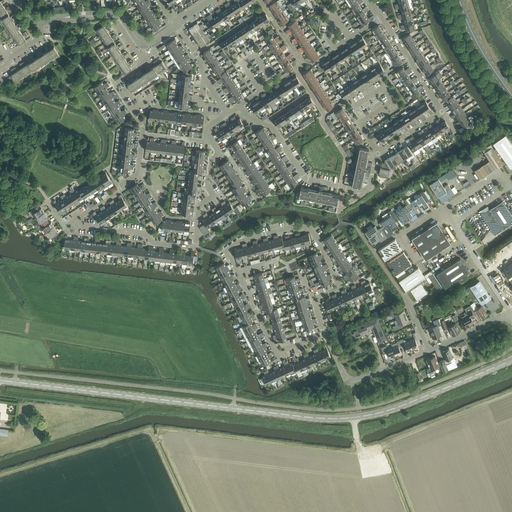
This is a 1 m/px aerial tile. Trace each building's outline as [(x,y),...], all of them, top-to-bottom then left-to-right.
[(144,0),(141,0),(136,4),(139,8),(150,1),(148,0),(147,0),(146,1),(145,1),(144,0)] [(243,0),(241,0),(238,2),(243,9),(247,6),(243,0)] [(150,1),(139,8),(142,13),(150,8),(148,6),(148,5),(151,3),(150,1)] [(238,2),(234,5),(239,13),(243,10),(243,9),(238,2)] [(270,6),(273,11),(280,6),(277,2),(270,6)] [(357,2),(350,7),(353,12),(360,7),(357,2)] [(227,9),(225,11),(230,19),(234,16),(229,8),(229,7),(226,4),(224,5),(227,9)] [(234,5),(229,8),(234,16),(239,13),(234,5)] [(280,6),(273,11),(276,16),(283,11),(280,6)] [(360,7),(353,12),(356,16),(363,11),(360,7)] [(150,8),(142,13),(145,17),(156,10),(154,8),(152,10),(151,10),(150,8)] [(217,10),(220,14),(225,21),(224,21),(225,22),(230,19),(225,11),(222,13),(219,8),(217,10)] [(363,11),(356,16),(359,21),(366,16),(365,13),(369,10),(367,8),(364,11),(363,11)] [(398,17),(402,16),(403,16),(411,14),(410,8),(401,11),(402,14),(397,15),(398,17)] [(6,10),(0,14),(0,17),(1,19),(9,15),(6,10)] [(156,10),(145,17),(148,22),(155,17),(154,15),(154,14),(157,12),(156,10)] [(218,15),(216,17),(220,24),(224,21),(225,21),(220,14),(217,10),(215,11),(218,15)] [(283,11),(276,16),(279,20),(286,15),(283,11)] [(266,14),(261,17),(266,24),(270,21),(266,14)] [(9,15),(1,19),(4,24),(5,24),(5,23),(12,19),(9,15)] [(286,15),(279,20),(282,25),(289,20),(286,15)] [(366,16),(359,21),(362,25),(369,20),(366,16)] [(155,17),(148,22),(151,26),(162,19),(160,17),(158,19),(157,19),(155,17)] [(216,17),(211,20),(216,27),(220,24),(216,17)] [(261,17),(256,20),(261,27),(266,24),(261,17)] [(5,23),(5,24),(7,27),(5,28),(7,30),(8,28),(14,23),(12,19),(5,23)] [(162,19),(151,26),(154,31),(162,26),(160,24),(160,23),(163,21),(162,19)] [(216,27),(211,20),(206,23),(211,30),(216,27)] [(256,20),(252,23),(257,30),(258,32),(262,29),(261,27),(256,20)] [(288,26),(291,30),(299,26),(295,21),(288,26)] [(14,23),(8,28),(10,32),(11,32),(17,27),(14,23)] [(189,29),(192,33),(204,25),(203,24),(199,26),(197,23),(189,29)] [(252,23),(247,26),(252,33),(257,30),(252,23)] [(96,30),(99,35),(106,30),(104,25),(96,30)] [(204,25),(192,33),(195,38),(203,32),(202,29),(205,27),(204,25)] [(371,30),(374,35),(381,30),(378,25),(371,30)] [(247,26),(243,29),(248,36),(252,33),(247,26)] [(299,26),(291,30),(294,35),(301,30),(299,26)] [(11,32),(10,32),(13,37),(20,32),(17,27),(11,32)] [(243,29),(238,32),(243,39),(248,36),(243,29)] [(106,30),(99,35),(102,39),(109,34),(106,30)] [(301,30),(294,35),(297,39),(304,35),(301,30)] [(381,30),(374,35),(377,39),(384,34),(381,30)] [(20,32),(13,37),(16,41),(23,36),(20,32)] [(203,32),(195,38),(198,43),(210,35),(209,33),(205,35),(203,32)] [(238,32),(234,35),(239,42),(243,39),(238,32)] [(109,34),(102,39),(105,43),(112,38),(109,34)] [(384,34),(377,39),(380,44),(387,39),(384,34)] [(403,38),(406,43),(413,38),(410,34),(403,38)] [(210,35),(198,43),(201,47),(210,41),(208,38),(211,36),(210,35)] [(234,35),(229,38),(234,45),(239,42),(234,35)] [(304,35),(297,39),(300,44),(307,39),(304,35)] [(23,36),(16,41),(18,45),(26,40),(23,36)] [(265,40),(268,45),(275,40),(272,36),(265,40)] [(362,37),(357,40),(362,48),(367,45),(362,37)] [(112,38),(105,43),(107,48),(115,43),(112,38)] [(229,38),(225,41),(230,48),(234,45),(229,38)] [(279,38),(276,40),(275,40),(268,45),(271,50),(278,45),(277,42),(281,40),(279,38)] [(413,38),(406,43),(409,48),(416,43),(413,38)] [(166,44),(169,49),(177,44),(176,42),(176,41),(175,39),(166,44)] [(307,39),(300,44),(303,48),(310,44),(307,39)] [(387,39),(380,44),(383,48),(390,44),(387,39)] [(357,40),(353,43),(358,51),(362,48),(357,40)] [(230,48),(225,41),(220,44),(225,51),(230,48)] [(115,43),(107,48),(110,52),(111,52),(111,51),(118,47),(115,43)] [(353,43),(348,46),(353,54),(358,51),(353,43)] [(416,43),(409,48),(412,52),(419,47),(416,43)] [(177,44),(169,49),(172,54),(183,47),(182,45),(179,46),(178,46),(177,44)] [(310,44),(303,48),(306,53),(313,48),(310,44)] [(390,44),(383,48),(386,53),(393,48),(390,44)] [(278,45),(271,50),(274,54),(285,47),(284,45),(280,47),(278,45)] [(348,46),(344,49),(349,57),(353,54),(348,46)] [(54,47),(49,50),(54,56),(58,53),(54,47)] [(111,51),(111,52),(113,55),(111,56),(113,58),(114,57),(114,56),(121,51),(118,47),(111,51)] [(183,47),(172,54),(175,58),(183,53),(182,51),(182,50),(184,48),(183,47)] [(285,47),(274,54),(277,59),(284,54),(283,51),(287,49),(285,47)] [(419,47),(412,52),(414,57),(422,52),(419,47)] [(313,48),(306,53),(309,57),(316,53),(313,48)] [(393,48),(386,53),(389,57),(396,53),(393,48)] [(203,53),(206,58),(213,53),(210,49),(203,53)] [(344,49),(339,52),(344,60),(349,57),(344,49)] [(49,50),(45,52),(50,60),(55,57),(54,56),(49,50)] [(114,57),(116,60),(117,60),(123,56),(121,51),(114,56),(114,57)] [(45,52),(41,55),(45,62),(45,63),(50,60),(45,52)] [(339,52),(335,55),(340,63),(344,60),(339,52)] [(422,52),(414,57),(417,61),(425,56),(422,52)] [(183,53),(175,58),(178,63),(189,56),(188,54),(185,55),(184,55),(183,53)] [(213,53),(206,58),(209,63),(216,58),(213,53)] [(316,53),(309,57),(312,62),(319,57),(316,53)] [(396,53),(389,57),(392,62),(399,57),(396,53)] [(284,54),(277,59),(280,63),(287,58),(288,58),(291,56),(290,54),(286,56),(284,54)] [(41,55),(37,58),(41,65),(42,64),(45,62),(41,55)] [(335,55),(330,58),(335,66),(340,63),(335,55)] [(117,60),(116,60),(119,65),(126,60),(123,56),(117,60)] [(189,56),(178,63),(181,67),(189,62),(187,60),(188,59),(190,57),(189,56)] [(425,56),(417,61),(420,66),(428,61),(425,56)] [(399,57),(392,62),(395,66),(402,62),(399,57)] [(37,58),(32,61),(37,68),(37,67),(40,65),(41,67),(43,66),(42,64),(41,65),(37,58)] [(216,58),(209,63),(212,67),(219,62),(216,58)] [(287,58),(280,63),(283,68),(290,63),(287,58)] [(330,58),(326,61),(331,69),(335,66),(330,58)] [(126,60),(119,65),(122,69),(129,64),(126,60)] [(32,61),(28,64),(33,71),(37,68),(37,67),(37,68),(32,61)] [(162,61),(157,64),(162,72),(167,69),(162,61)] [(331,69),(326,61),(321,64),(326,72),(331,69)] [(428,61),(420,66),(423,70),(431,65),(428,61)] [(189,62),(181,67),(184,72),(184,73),(187,73),(188,70),(193,66),(191,64),(190,64),(189,62)] [(219,62),(212,67),(215,72),(222,67),(219,62)] [(290,63),(283,68),(286,72),(293,68),(290,63)] [(28,64),(24,67),(29,74),(33,71),(28,64)] [(122,69),(125,73),(132,69),(129,64),(122,69)] [(157,64),(153,67),(158,74),(157,74),(158,75),(162,72),(157,64)] [(380,64),(375,67),(380,74),(384,71),(380,64)] [(431,65),(423,70),(426,75),(434,70),(431,65)] [(24,67),(19,69),(24,77),(29,74),(24,67)] [(153,67),(149,70),(153,77),(154,77),(157,74),(158,74),(153,67)] [(222,67),(215,72),(218,76),(220,75),(225,71),(222,67)] [(375,67),(370,70),(375,77),(380,74),(375,67)] [(396,72),(399,77),(410,69),(409,67),(405,70),(403,67),(396,72)] [(19,69),(15,72),(20,80),(24,77),(19,69)] [(303,74),(306,79),(314,74),(310,69),(303,74)] [(410,69),(399,77),(402,81),(409,77),(407,74),(412,71),(410,69)] [(149,70),(145,73),(150,80),(154,77),(153,77),(149,70)] [(220,75),(223,80),(230,75),(227,70),(225,71),(220,75)] [(370,70),(366,73),(371,80),(375,77),(370,70)] [(20,80),(15,72),(11,75),(16,83),(20,80)] [(437,74),(429,78),(432,83),(440,78),(443,77),(439,72),(437,74)] [(145,73),(140,76),(145,82),(145,83),(150,80),(145,73)] [(182,75),(181,80),(190,81),(191,79),(192,78),(192,76),(187,75),(187,73),(184,73),(184,75),(182,75)] [(366,73),(361,76),(366,83),(371,80),(366,73)] [(314,74),(306,79),(309,83),(317,79),(314,74)] [(230,75),(223,80),(226,84),(233,79),(230,75)] [(140,76),(136,78),(140,85),(141,85),(145,83),(145,82),(140,76)] [(296,76),(291,79),(296,86),(301,83),(296,76)] [(361,76),(357,79),(362,86),(366,83),(361,76)] [(409,77),(402,81),(405,86),(412,81),(413,80),(416,78),(415,76),(411,79),(409,77)] [(136,78),(132,81),(136,88),(140,86),(141,88),(143,86),(141,85),(140,85),(136,78)] [(440,78),(432,83),(435,88),(443,83),(440,78)] [(225,91),(228,89),(229,89),(236,84),(233,79),(226,84),(227,87),(223,89),(225,91)] [(291,79),(287,82),(292,89),(296,86),(291,79)] [(317,79),(309,83),(312,88),(319,83),(317,79)] [(357,79),(352,82),(357,89),(362,86),(357,79)] [(136,88),(132,81),(127,84),(132,92),(137,88),(136,88)] [(412,81),(405,86),(408,90),(415,86),(412,81)] [(94,87),(97,91),(108,84),(107,82),(104,84),(103,84),(102,82),(94,87)] [(282,85),(283,87),(287,92),(288,92),(292,89),(287,82),(282,85)] [(352,82),(348,85),(353,92),(357,89),(352,82)] [(319,83),(312,88),(315,92),(322,88),(319,83)] [(443,83),(435,88),(438,92),(446,87),(443,83)] [(108,84),(97,91),(100,96),(108,91),(106,89),(107,88),(109,86),(108,84)] [(226,93),(230,91),(232,93),(239,88),(236,84),(229,89),(228,89),(225,91),(226,93)] [(348,85),(343,88),(348,95),(353,92),(348,85)] [(415,86),(408,90),(411,95),(418,90),(415,86)] [(283,87),(279,90),(284,97),(288,94),(288,92),(287,92),(283,87)] [(418,90),(411,95),(414,99),(421,95),(419,92),(423,89),(422,87),(419,89),(418,90)] [(446,87),(438,92),(441,97),(449,92),(446,87)] [(239,88),(232,93),(235,98),(242,93),(239,88)] [(322,88),(315,92),(318,97),(325,92),(322,88)] [(348,95),(343,88),(339,91),(343,98),(348,95)] [(279,90),(274,93),(279,100),(284,97),(279,90)] [(108,91),(100,96),(103,100),(114,93),(113,91),(110,93),(109,93),(108,91)] [(325,92),(318,97),(321,101),(328,97),(325,92)] [(449,92),(441,97),(444,101),(446,100),(452,96),(451,96),(449,92)] [(114,93),(103,100),(106,105),(114,100),(112,98),(113,97),(115,95),(114,93)] [(242,93),(235,98),(238,102),(245,98),(242,93)] [(274,93),(270,96),(275,103),(279,100),(274,93)] [(446,100),(449,105),(456,100),(453,95),(451,96),(452,96),(446,100)] [(270,96),(265,98),(270,106),(275,103),(270,96)] [(310,97),(305,100),(310,108),(315,104),(310,97)] [(328,97),(321,101),(324,106),(331,101),(328,97)] [(265,98),(261,101),(265,107),(265,109),(270,106),(265,98)] [(260,99),(255,102),(260,110),(265,107),(261,101),(260,99)] [(114,100),(106,105),(109,109),(120,102),(119,100),(116,102),(115,102),(114,100)] [(305,100),(301,103),(306,111),(310,108),(305,100)] [(456,100),(449,105),(452,109),(459,104),(456,100)] [(331,101),(324,106),(327,111),(334,106),(331,101)] [(425,101),(421,104),(426,112),(430,109),(425,101)] [(120,102),(109,109),(112,114),(120,109),(118,107),(119,106),(121,104),(120,102)] [(260,110),(255,102),(250,106),(256,113),(260,110)] [(301,103),(296,106),(301,113),(306,111),(301,103)] [(421,104),(416,107),(421,115),(426,112),(421,104)] [(459,104),(452,109),(455,114),(462,109),(459,104)] [(296,106),(292,109),(297,116),(301,113),(296,106)] [(416,107),(412,110),(417,118),(421,115),(416,107)] [(337,118),(338,117),(345,113),(342,108),(334,113),(337,118)] [(120,109),(112,114),(115,118),(126,111),(125,109),(122,111),(121,111),(120,109)] [(292,109),(287,112),(292,119),(297,116),(292,109)] [(452,118),(456,116),(458,118),(465,113),(462,109),(455,114),(451,116),(452,118)] [(412,121),(413,122),(415,125),(417,124),(414,120),(417,118),(412,110),(407,113),(412,121)] [(126,111),(115,118),(118,123),(126,118),(124,116),(124,115),(127,113),(126,111)] [(287,112),(283,115),(288,122),(292,119),(287,112)] [(345,113),(338,117),(341,122),(348,117),(345,113)] [(407,113),(403,116),(408,124),(412,121),(407,113)] [(465,113),(458,118),(461,123),(468,118),(465,113)] [(283,115),(278,118),(283,125),(288,122),(283,115)] [(403,116),(398,119),(403,127),(408,124),(403,116)] [(348,117),(341,122),(344,126),(351,122),(348,117)] [(283,125),(278,118),(274,121),(278,128),(283,125)] [(458,127),(462,125),(464,127),(471,123),(468,118),(461,123),(460,123),(457,125),(458,127)] [(240,119),(235,122),(240,129),(244,126),(240,119)] [(393,122),(395,124),(399,130),(403,127),(398,119),(393,122)] [(438,125),(436,127),(441,134),(445,131),(440,124),(438,120),(436,121),(438,125)] [(445,121),(440,124),(445,131),(450,128),(445,121)] [(235,122),(231,125),(235,132),(240,129),(235,122)] [(351,122),(344,126),(347,131),(354,126),(351,122)] [(395,124),(390,127),(395,135),(400,132),(399,130),(395,124)] [(429,126),(431,130),(436,137),(441,134),(436,127),(433,129),(431,124),(429,126)] [(231,125),(226,128),(231,135),(235,132),(231,125)] [(354,126),(347,131),(350,135),(357,131),(354,126)] [(429,131),(427,133),(432,140),(436,137),(431,130),(429,126),(427,127),(429,131)] [(256,132),(259,137),(267,132),(264,127),(256,132)] [(390,127),(386,130),(391,138),(395,135),(390,127)] [(214,130),(216,133),(217,134),(222,141),(226,138),(222,131),(219,132),(216,128),(214,130)] [(226,128),(222,131),(226,138),(231,135),(226,128)] [(386,130),(381,133),(386,141),(391,138),(386,130)] [(422,135),(422,136),(427,143),(432,140),(427,133),(424,135),(422,130),(420,132),(422,135)] [(357,131),(350,135),(353,140),(360,135),(357,131)] [(267,132),(259,137),(262,142),(270,136),(267,132)] [(386,141),(381,133),(377,136),(382,144),(386,141)] [(360,135),(353,140),(356,145),(363,140),(360,135)] [(511,168),(511,167),(511,143),(505,135),(493,144),(511,168)] [(270,136),(262,142),(265,146),(273,141),(270,136)] [(422,136),(418,139),(423,146),(427,143),(422,136)] [(409,139),(411,143),(409,145),(413,152),(418,149),(413,142),(413,141),(411,138),(409,139)] [(418,139),(413,142),(418,149),(423,146),(418,139)] [(232,148),(233,150),(241,145),(238,140),(227,147),(228,149),(231,148),(232,148)] [(273,141),(265,146),(268,150),(268,151),(274,147),(276,146),(273,141)] [(232,155),(233,157),(244,150),(241,145),(233,150),(234,152),(234,153),(232,155)] [(402,150),(398,152),(403,160),(408,157),(403,149),(404,148),(403,146),(400,148),(402,150)] [(407,146),(404,148),(403,149),(408,157),(413,154),(407,146)] [(268,151),(268,150),(266,151),(269,156),(277,151),(274,147),(268,151)] [(484,153),(489,161),(495,169),(503,164),(492,147),(484,153)] [(353,176),(351,186),(361,188),(364,172),(366,172),(366,173),(370,173),(370,172),(369,172),(370,168),(371,168),(371,166),(368,166),(367,167),(365,166),(369,150),(359,148),(357,157),(358,158),(356,165),(352,165),(352,168),(356,168),(354,176),(353,176)] [(244,150),(233,157),(234,158),(237,157),(238,157),(239,159),(247,154),(244,150)] [(277,151),(269,156),(272,160),(280,156),(277,151)] [(393,155),(389,158),(394,166),(399,163),(394,155),(395,154),(394,152),(391,153),(393,155)] [(395,154),(394,155),(399,163),(403,160),(398,152),(395,154)] [(238,164),(239,166),(250,159),(247,154),(239,159),(240,161),(240,162),(238,164)] [(280,156),(272,160),(275,165),(282,160),(280,156)] [(385,161),(386,162),(388,166),(390,169),(394,166),(389,158),(385,161)] [(250,159),(239,166),(240,167),(242,166),(243,166),(245,168),(246,168),(246,167),(253,163),(252,163),(250,159)] [(220,165),(223,170),(231,165),(229,163),(230,162),(228,160),(220,165)] [(282,160),(275,165),(278,170),(285,165),(282,160)] [(489,161),(483,165),(488,174),(495,169),(489,161)] [(244,172),(246,174),(257,167),(254,162),(252,163),(253,163),(246,167),(246,168),(248,170),(244,172)] [(231,165),(223,170),(226,175),(235,169),(233,167),(232,167),(231,165)] [(285,165),(278,170),(281,174),(288,169),(285,165)] [(388,166),(382,165),(382,168),(380,168),(379,173),(381,174),(380,177),(388,178),(390,169),(388,166)] [(488,174),(483,165),(474,171),(480,179),(488,174)] [(118,173),(118,175),(125,176),(126,172),(129,172),(129,169),(130,169),(133,169),(133,167),(120,166),(120,171),(118,173)] [(257,167),(246,174),(247,176),(251,174),(252,176),(260,171),(257,167)] [(235,169),(226,175),(229,179),(237,174),(235,172),(236,171),(235,169)] [(288,169),(281,174),(284,179),(291,174),(288,169)] [(452,169),(444,174),(447,178),(448,180),(450,178),(451,179),(454,177),(454,178),(457,177),(452,170),(452,169)] [(250,181),(252,183),(263,176),(260,171),(252,176),(254,179),(250,181)] [(102,174),(101,175),(107,186),(108,186),(113,183),(106,173),(104,174),(102,174)] [(237,174),(229,179),(232,184),(240,178),(239,176),(238,176),(237,174)] [(291,174),(284,179),(287,183),(294,178),(291,174)] [(99,178),(97,179),(103,188),(104,189),(107,186),(101,175),(99,176),(99,178)] [(263,176),(252,183),(253,185),(256,183),(258,185),(266,180),(263,176)] [(232,184),(235,188),(240,184),(241,185),(243,183),(241,181),(242,180),(240,178),(232,184)] [(294,178),(287,183),(290,188),(297,183),(294,178)] [(93,180),(92,181),(97,190),(98,191),(99,192),(103,190),(103,189),(103,188),(97,179),(95,180),(93,180)] [(438,179),(430,184),(442,203),(455,195),(448,184),(444,187),(438,179)] [(256,190),(258,192),(269,185),(266,180),(258,185),(260,188),(256,190)] [(90,183),(88,185),(93,193),(97,190),(92,181),(90,182),(90,183)] [(130,189),(133,194),(144,186),(142,184),(139,186),(137,184),(130,189)] [(235,188),(232,189),(236,194),(246,187),(245,185),(243,187),(242,187),(241,185),(240,184),(235,188)] [(84,186),(83,187),(88,196),(89,197),(90,197),(93,195),(93,194),(93,193),(88,185),(85,186),(84,186)] [(269,185),(258,192),(259,194),(262,192),(264,195),(272,190),(269,185)] [(337,206),(337,205),(339,195),(323,192),(323,190),(324,190),(325,187),(323,186),(323,187),(319,186),(318,185),(317,189),(318,189),(317,191),(301,187),(299,198),(309,200),(309,199),(317,200),(316,204),(319,205),(320,201),(327,202),(327,204),(337,206)] [(144,186),(133,194),(136,198),(137,197),(143,193),(142,191),(145,188),(144,186)] [(81,189),(79,191),(83,197),(83,199),(88,196),(83,187),(81,188),(81,189)] [(246,187),(236,194),(239,199),(246,194),(245,191),(245,190),(248,189),(246,187)] [(73,188),(71,189),(78,200),(83,197),(79,191),(78,189),(76,191),(75,191),(73,188)] [(71,194),(69,195),(74,203),(78,200),(71,189),(69,191),(71,193),(71,194)] [(414,205),(411,207),(418,218),(425,213),(422,210),(428,206),(426,202),(429,200),(423,191),(418,195),(417,195),(416,195),(414,196),(414,197),(414,198),(415,199),(412,202),(414,205)] [(137,197),(140,202),(151,195),(150,193),(147,194),(146,194),(144,192),(143,193),(137,197)] [(183,192),(182,203),(191,204),(191,201),(192,201),(195,201),(195,197),(192,197),(192,196),(192,194),(192,193),(187,193),(187,192),(183,192)] [(64,194),(62,195),(69,206),(74,203),(69,195),(67,197),(66,197),(64,194)] [(246,194),(239,199),(242,203),(252,196),(251,194),(249,196),(248,196),(246,194)] [(62,200),(60,201),(65,209),(69,206),(62,195),(60,197),(62,199),(62,200)] [(120,200),(118,201),(123,209),(127,206),(120,195),(118,196),(120,199),(120,200)] [(151,195),(140,202),(143,206),(150,201),(149,199),(149,198),(152,196),(151,195)] [(252,196),(242,203),(245,208),(252,203),(251,200),(251,199),(254,198),(252,196)] [(65,209),(60,201),(58,203),(57,203),(55,200),(53,201),(60,212),(65,209)] [(113,200),(111,201),(118,212),(123,209),(118,201),(116,202),(115,202),(113,200)] [(111,206),(109,207),(114,215),(118,212),(111,201),(109,202),(111,205),(111,206)] [(150,201),(143,206),(146,211),(157,204),(155,202),(153,203),(152,203),(150,201)] [(224,201),(223,202),(230,213),(234,210),(229,202),(227,204),(226,203),(224,201)] [(483,213),(482,213),(481,213),(481,214),(481,215),(494,235),(511,223),(511,215),(502,201),(485,212),(486,213),(484,214),(483,213)] [(222,207),(220,208),(225,216),(230,213),(223,202),(221,203),(222,206),(222,207)] [(157,204),(146,211),(149,215),(156,210),(155,208),(155,207),(158,205),(157,204)] [(395,210),(392,211),(392,212),(398,220),(400,219),(403,222),(409,219),(405,212),(408,210),(406,206),(402,208),(401,206),(400,205),(399,205),(398,207),(397,207),(397,208),(395,210)] [(33,213),(36,218),(45,212),(41,207),(40,208),(38,206),(33,209),(35,212),(33,213)] [(104,206),(102,207),(109,218),(114,215),(109,207),(106,208),(104,206)] [(102,212),(100,213),(105,221),(109,218),(102,207),(100,208),(102,211),(102,212)] [(215,207),(214,208),(221,219),(225,216),(220,208),(218,210),(217,209),(215,207)] [(411,207),(408,210),(405,212),(409,219),(411,222),(418,218),(411,207)] [(213,213),(211,214),(216,222),(221,219),(214,208),(212,209),(213,212),(213,213)] [(156,210),(149,215),(152,220),(163,213),(161,211),(159,213),(158,212),(156,210)] [(384,225),(381,227),(387,238),(394,233),(392,230),(398,226),(395,222),(398,220),(392,212),(392,211),(391,210),(387,213),(388,215),(390,214),(391,215),(381,222),(384,225)] [(45,212),(36,218),(38,221),(36,224),(38,227),(48,221),(46,218),(48,217),(45,212)] [(105,221),(100,213),(97,214),(95,212),(93,213),(100,224),(105,221)] [(163,213),(152,220),(155,224),(160,221),(162,219),(161,217),(161,216),(164,214),(163,213)] [(206,213),(205,214),(212,225),(216,222),(211,214),(209,215),(208,215),(206,213)] [(204,224),(206,227),(207,228),(212,225),(205,214),(203,215),(204,218),(204,219),(202,220),(204,224)] [(162,219),(160,221),(163,224),(162,229),(168,230),(169,220),(166,220),(166,221),(163,220),(162,219)] [(48,221),(38,227),(39,227),(40,230),(44,230),(46,233),(54,227),(51,222),(50,223),(48,221)] [(420,251),(425,259),(425,260),(434,254),(442,249),(451,243),(445,235),(443,230),(437,222),(428,227),(420,233),(411,238),(417,247),(420,251)] [(387,238),(381,227),(378,230),(375,226),(366,232),(372,242),(378,239),(380,242),(387,238)] [(54,227),(46,233),(49,237),(51,236),(53,239),(58,235),(56,233),(57,232),(54,227)] [(299,233),(297,233),(301,246),(306,245),(303,236),(301,236),(300,236),(299,233)] [(278,235),(276,235),(279,248),(284,247),(283,241),(282,238),(279,238),(278,238),(278,235)] [(325,242),(327,244),(335,239),(331,235),(321,242),(322,244),(325,242)] [(289,236),(287,236),(290,249),(295,247),(293,238),(291,239),(290,238),(289,236)] [(267,238),(265,238),(268,251),(274,249),(271,240),(269,241),(268,241),(267,238)] [(326,249),(327,251),(338,244),(335,239),(327,244),(328,247),(326,249)] [(378,250),(385,260),(402,249),(395,239),(380,249),(378,250)] [(257,240),(255,241),(258,253),(263,252),(261,243),(258,244),(257,243),(257,240)] [(246,243),(244,244),(247,256),(253,255),(250,246),(248,246),(247,246),(246,243)] [(338,244),(327,251),(328,253),(330,251),(331,251),(333,253),(341,248),(338,244)] [(242,257),(240,249),(237,249),(237,248),(234,249),(237,259),(242,257)] [(332,258),(333,260),(343,253),(341,248),(333,253),(334,256),(332,258)] [(403,252),(387,262),(395,275),(411,264),(403,252)] [(309,256),(311,261),(322,256),(321,254),(319,255),(318,255),(317,253),(309,256)] [(343,253),(333,260),(334,262),(336,260),(337,260),(339,262),(346,257),(343,253)] [(322,256),(311,261),(313,266),(321,263),(320,260),(320,259),(323,258),(322,256)] [(337,267),(339,269),(349,262),(346,257),(339,262),(340,265),(340,266),(337,267)] [(445,288),(469,273),(469,272),(460,258),(436,274),(445,288)] [(349,262),(339,269),(340,271),(342,269),(343,269),(345,271),(352,266),(349,262)] [(511,262),(503,268),(511,281),(509,283),(511,287),(511,262)] [(216,267),(219,272),(230,266),(229,264),(226,266),(225,265),(224,263),(216,267)] [(321,263),(313,266),(316,271),(327,266),(326,264),(323,265),(322,265),(321,263)] [(230,266),(219,272),(221,277),(229,273),(228,270),(231,268),(230,266)] [(327,266),(316,271),(318,276),(326,272),(325,270),(325,269),(328,268),(327,266)] [(343,276),(345,278),(355,271),(352,266),(345,271),(346,274),(346,275),(343,276)] [(414,270),(399,281),(406,291),(425,278),(418,267),(414,270)] [(355,271),(345,278),(346,280),(348,278),(349,278),(351,281),(358,276),(355,271)] [(326,272),(318,276),(320,281),(331,276),(330,274),(328,275),(327,275),(326,272)] [(229,273),(221,277),(224,282),(235,276),(234,274),(231,275),(230,275),(229,273)] [(255,278),(255,281),(264,278),(262,273),(250,277),(251,279),(254,278),(255,278)] [(432,274),(428,277),(438,291),(442,288),(432,274)] [(235,276),(224,282),(226,286),(234,282),(233,280),(233,279),(236,278),(235,276)] [(286,279),(287,284),(300,280),(299,278),(295,279),(294,276),(286,279)] [(331,276),(320,281),(322,286),(330,282),(329,280),(329,279),(332,278),(331,276)] [(253,285),(253,287),(266,283),(264,278),(255,281),(256,283),(256,284),(253,285)] [(300,280),(287,284),(289,289),(298,287),(297,284),(300,283),(300,280)] [(365,280),(363,281),(368,293),(373,291),(369,282),(367,283),(366,283),(365,280)] [(362,286),(359,287),(363,295),(368,293),(363,281),(361,282),(362,285),(362,286)] [(479,281),(471,287),(482,304),(490,298),(479,281)] [(234,282),(226,286),(229,291),(240,285),(239,283),(236,285),(235,285),(234,282)] [(427,293),(421,284),(411,291),(417,300),(421,298),(421,297),(427,293)] [(229,291),(226,293),(229,297),(230,297),(231,296),(238,293),(239,292),(238,290),(238,289),(241,287),(240,285),(229,291)] [(355,285),(353,286),(358,297),(363,295),(359,287),(357,288),(356,288),(355,285)] [(352,290),(350,291),(354,300),(358,297),(353,286),(351,287),(352,289),(352,290)] [(256,295),(257,297),(269,294),(267,288),(259,291),(259,294),(256,295)] [(345,289),(343,290),(349,302),(354,300),(350,291),(347,292),(346,292),(345,289)] [(342,295),(340,296),(344,304),(349,302),(343,290),(341,291),(342,294),(342,295)] [(303,291),(290,295),(292,300),(296,299),(301,297),(300,294),(304,293),(303,291)] [(231,296),(230,297),(232,302),(244,296),(243,293),(239,295),(238,293),(231,296)] [(335,294),(333,295),(339,306),(344,304),(340,296),(338,297),(337,297),(335,294)] [(332,299),(330,300),(334,309),(339,306),(333,295),(331,296),(333,298),(332,299)] [(244,296),(232,302),(235,306),(243,302),(242,300),(245,298),(244,296)] [(296,299),(297,304),(310,300),(309,298),(306,299),(305,298),(305,296),(301,297),(296,299)] [(259,306),(260,308),(272,304),(271,299),(262,302),(263,304),(262,305),(259,306)] [(310,300),(297,304),(299,309),(308,306),(307,304),(308,303),(311,302),(310,300)] [(334,309),(330,300),(328,301),(327,301),(325,302),(324,301),(322,302),(323,305),(325,304),(329,311),(334,309)] [(243,302),(235,306),(237,311),(249,305),(248,303),(244,305),(243,302)] [(474,302),(470,305),(475,311),(477,314),(478,317),(480,315),(482,319),(487,316),(484,312),(486,311),(482,306),(478,309),(474,302)] [(272,304),(260,308),(261,310),(263,309),(264,309),(265,312),(269,311),(274,309),(272,304)] [(249,305),(237,311),(240,316),(248,312),(247,309),(250,307),(249,305)] [(463,320),(461,322),(463,325),(462,326),(464,329),(465,328),(465,329),(469,327),(468,326),(469,325),(473,322),(471,317),(477,314),(475,311),(470,305),(465,309),(466,311),(463,313),(465,315),(461,317),(463,320)] [(266,315),(267,317),(279,313),(277,308),(274,309),(269,311),(270,313),(269,314),(266,315)] [(313,310),(301,314),(302,319),(311,316),(310,314),(311,313),(314,312),(313,310)] [(395,316),(397,320),(406,316),(404,310),(397,313),(396,310),(390,313),(392,318),(395,316)] [(240,316),(238,317),(240,322),(242,321),(254,315),(253,312),(249,314),(248,312),(240,316)] [(254,315),(242,321),(245,325),(245,326),(251,322),(251,323),(253,322),(252,319),(255,317),(254,315)] [(406,316),(397,320),(398,324),(392,327),(394,331),(402,328),(401,324),(408,322),(406,316)] [(270,325),(270,327),(282,323),(280,318),(272,321),(273,323),(272,324),(270,325)] [(377,318),(368,322),(365,323),(365,325),(353,330),(356,337),(368,332),(367,330),(373,328),(378,342),(385,339),(377,318)] [(438,327),(441,326),(438,319),(433,321),(435,326),(429,328),(432,335),(431,335),(433,339),(438,337),(437,337),(441,335),(438,327)] [(316,320),(304,324),(306,330),(314,327),(314,324),(314,323),(317,323),(316,320)] [(245,326),(245,325),(243,326),(245,331),(257,325),(256,323),(253,325),(252,325),(251,323),(251,322),(245,326)] [(455,324),(448,327),(452,336),(460,332),(455,324)] [(257,325),(245,331),(248,336),(256,332),(255,330),(255,329),(258,327),(257,325)] [(273,335),(273,338),(285,334),(284,329),(275,331),(276,334),(276,335),(273,335)] [(256,332),(248,336),(250,341),(262,335),(264,334),(263,332),(258,334),(257,334),(256,332)] [(414,338),(409,341),(413,350),(418,348),(416,341),(418,340),(415,332),(412,333),(414,338)] [(262,335),(250,341),(253,346),(261,341),(260,339),(260,338),(263,337),(262,335)] [(402,339),(399,340),(402,346),(404,345),(407,352),(413,350),(409,341),(404,343),(402,339)] [(398,345),(392,347),(396,356),(402,354),(399,347),(402,346),(399,340),(397,342),(398,345)] [(261,341),(253,346),(255,350),(267,345),(266,343),(263,344),(262,344),(261,341)] [(267,345),(255,350),(258,355),(266,351),(265,349),(265,348),(268,346),(267,345)] [(324,349),(322,351),(326,359),(331,356),(325,345),(323,346),(324,349)] [(396,356),(392,347),(387,349),(386,346),(381,348),(383,353),(388,352),(390,359),(396,356)] [(314,354),(312,355),(316,363),(321,361),(315,349),(313,350),(315,353),(314,354)] [(317,349),(315,349),(321,361),(326,359),(322,351),(319,352),(319,351),(317,349)] [(444,361),(444,360),(440,362),(444,372),(448,370),(446,365),(451,363),(450,359),(453,358),(449,349),(447,350),(446,349),(445,350),(444,351),(442,352),(446,360),(444,361)] [(258,355),(255,357),(258,361),(260,360),(272,354),(271,352),(268,354),(267,353),(266,351),(258,355)] [(307,353),(305,354),(311,366),(316,363),(312,355),(310,356),(309,356),(307,353)] [(272,354),(260,360),(263,365),(271,361),(270,358),(270,357),(273,356),(272,354)] [(304,359),(302,360),(306,368),(311,366),(305,354),(304,355),(305,358),(304,359)] [(295,363),(293,364),(292,364),(295,371),(296,373),(301,370),(296,359),(294,355),(292,356),(295,362),(295,363)] [(439,366),(435,356),(430,358),(429,358),(427,358),(427,360),(430,368),(427,369),(428,373),(429,372),(431,376),(435,375),(433,371),(434,371),(433,368),(439,366)] [(296,359),(301,370),(302,372),(307,370),(306,368),(302,360),(300,361),(299,360),(298,358),(296,359)] [(287,361),(285,362),(290,373),(295,371),(292,364),(293,364),(292,363),(289,364),(288,363),(287,361)] [(284,366),(282,367),(286,375),(290,373),(285,362),(283,363),(285,365),(284,366)] [(277,365),(275,366),(281,377),(286,375),(282,367),(280,368),(279,368),(277,365)] [(274,371),(272,372),(276,380),(281,377),(275,366),(273,367),(275,370),(274,371)] [(268,370),(266,371),(271,382),(276,380),(272,372),(270,373),(269,372),(268,370)] [(263,378),(260,379),(259,380),(261,385),(265,383),(266,384),(271,382),(266,371),(264,372),(265,374),(265,375),(262,376),(263,378)]
